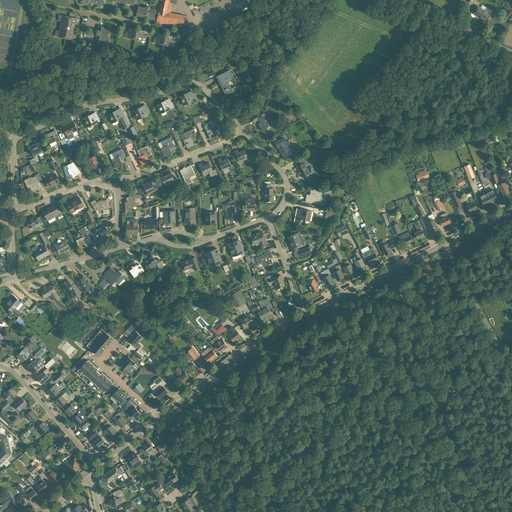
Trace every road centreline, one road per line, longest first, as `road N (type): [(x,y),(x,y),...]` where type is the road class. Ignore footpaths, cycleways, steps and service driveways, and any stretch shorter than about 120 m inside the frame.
road 1 (track): [(511,370),(494,338),(246,497),(254,511)]
road 2 (track): [(452,29),(323,242),(285,266)]
road 3 (unclassified): [(13,139),(85,105),(194,79)]
road 4 (tertiary): [(157,418),(306,313)]
road 5 (tertiary): [(306,313),(445,243)]
road 6 (unclassified): [(511,51),(373,0)]
road 7 (unclassified): [(13,139),(4,124),(23,0)]
road 8 (residential): [(96,464),(0,365)]
road 9 (unclassified): [(283,0),(194,51),(194,79)]
road 10 (residential): [(132,177),(242,128)]
